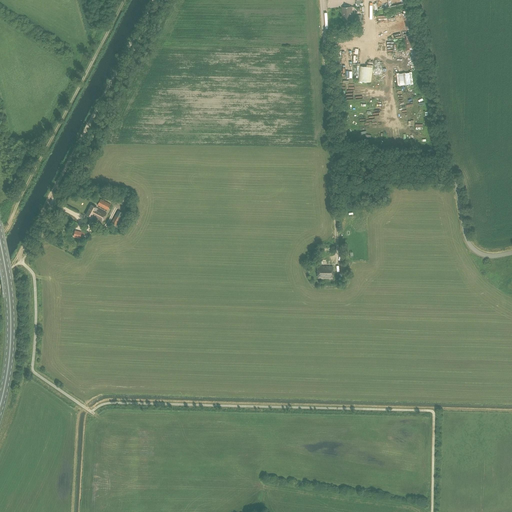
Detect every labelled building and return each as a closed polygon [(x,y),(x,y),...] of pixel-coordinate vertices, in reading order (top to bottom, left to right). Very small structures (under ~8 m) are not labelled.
[(342,7),(344,21),(353,21),(352,7),(342,7)] [(365,28),(353,28),(353,36),(355,36),(355,34),(365,34),(365,28)] [(415,34),(405,35),(406,50),(417,49),(415,34)] [(361,66),(360,81),(370,82),(372,67),(361,66)] [(414,72),(398,73),(400,89),(403,89),(403,86),(415,85),(414,72)] [(101,199),(97,205),(107,210),(110,204),(101,199)] [(97,209),(91,205),(86,215),(92,218),(102,223),(106,214),(97,209)] [(110,224),(116,228),(117,228),(121,220),(119,219),(123,213),(118,211),(110,224)] [(318,267),(318,278),(332,278),(333,267),(318,267)]
